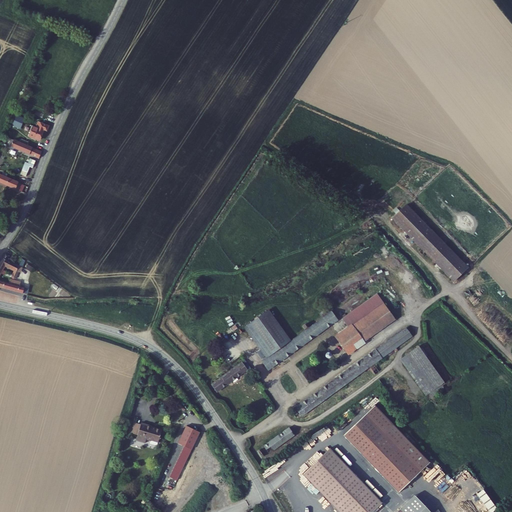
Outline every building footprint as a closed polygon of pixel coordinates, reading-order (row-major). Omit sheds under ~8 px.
[(17,130),(19,126),(11,122),(9,127),(17,130)] [(36,137),(38,132),(43,134),(45,128),(36,124),(33,130),(28,128),(26,133),(36,137)] [(34,141),(36,137),(26,133),(24,136),(34,141)] [(14,150),(17,142),(6,138),(3,146),(14,150)] [(33,156),(36,150),(17,142),(14,150),(33,158),(33,156)] [(39,159),(42,152),(36,150),(33,156),(39,159)] [(14,191),(17,184),(3,178),(0,186),(14,191)] [(467,268),(406,205),(392,218),(454,281),(467,268)] [(5,275),(11,278),(10,279),(8,283),(6,282),(7,279),(1,277),(0,279),(0,286),(18,292),(21,280),(16,278),(19,272),(16,271),(19,266),(8,260),(10,256),(5,253),(0,262),(0,274),(4,267),(13,272),(12,275),(7,273),(5,275)] [(330,295),(334,301),(341,296),(337,290),(330,295)] [(271,355),(267,357),(273,366),(338,323),(344,333),(340,336),(350,351),(369,339),(371,342),(403,322),(385,297),(345,322),(337,311),(316,325),(312,328),(297,337),(274,353),(271,355)] [(276,306),(253,321),(274,353),(297,337),(276,306)] [(274,353),(253,321),(250,323),(271,355),(274,353)] [(372,343),(371,342),(369,339),(350,351),(353,356),(372,343)] [(442,384),(444,383),(420,345),(401,358),(425,396),(429,393),(432,397),(445,389),(442,384)] [(299,406),(304,415),(375,367),(385,361),(379,352),(299,406)] [(246,357),(214,379),(220,387),(251,366),(246,357)] [(277,383),(284,393),(289,391),(287,388),(296,382),(292,376),(289,378),(287,376),(277,383)] [(342,436),(396,494),(426,467),(428,465),(374,406),(342,436)] [(290,424),(259,445),(265,454),(296,433),(290,424)] [(192,450),(200,431),(185,425),(177,443),(192,450)] [(337,511),(371,511),(381,504),(330,448),(302,473),(337,511)] [(425,495),(421,489),(415,495),(420,500),(425,495)]
